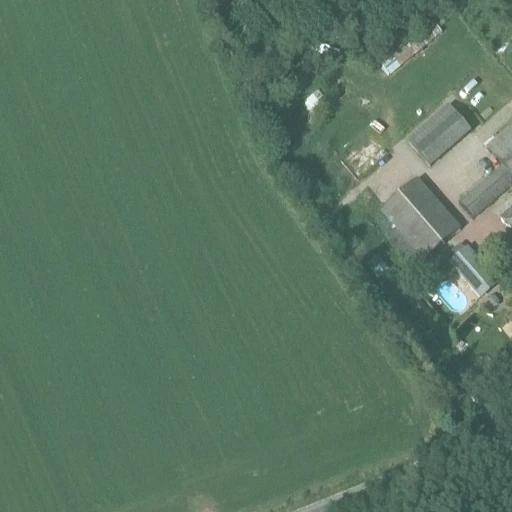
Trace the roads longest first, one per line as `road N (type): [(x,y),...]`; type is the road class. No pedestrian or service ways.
road 1 (unknown): [(511,275),(439,189),(451,159),(511,106)]
road 2 (unclassified): [(309,511),(511,427)]
